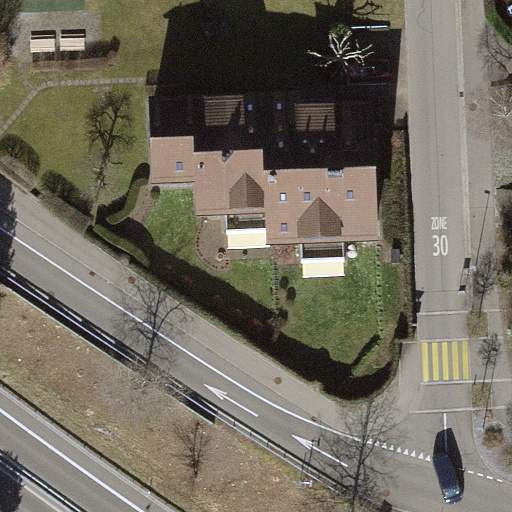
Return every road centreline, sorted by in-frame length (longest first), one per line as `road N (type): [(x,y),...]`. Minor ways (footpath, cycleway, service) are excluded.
road 1 (trunk): [(449,490),(325,452),(0,246)]
road 2 (residential): [(434,0),(449,490)]
road 3 (trunk): [(116,511),(0,430)]
